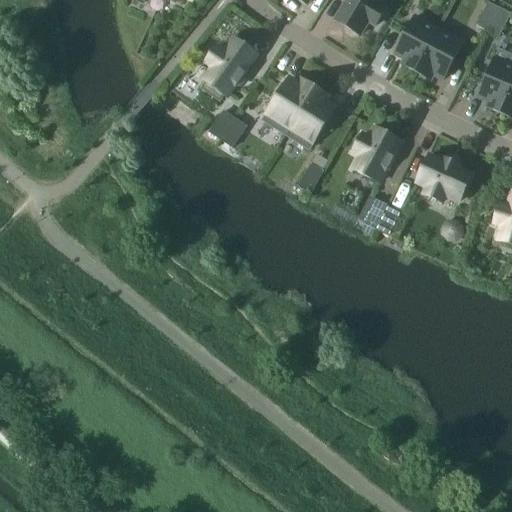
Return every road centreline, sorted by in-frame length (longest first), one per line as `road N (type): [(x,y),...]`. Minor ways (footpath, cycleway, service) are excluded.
road 1 (residential): [(511,150),(463,134),(274,24),(256,0)]
road 2 (track): [(0,432),(90,511)]
